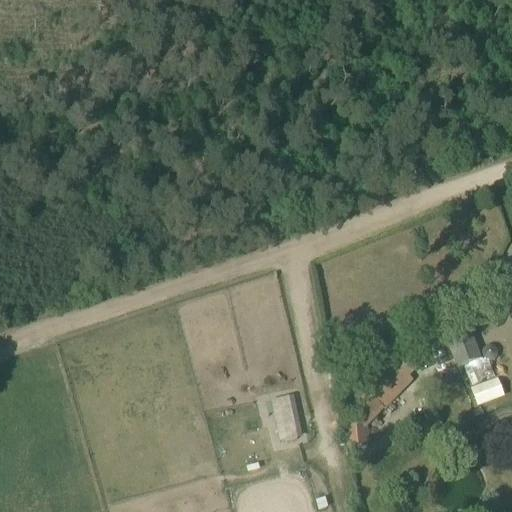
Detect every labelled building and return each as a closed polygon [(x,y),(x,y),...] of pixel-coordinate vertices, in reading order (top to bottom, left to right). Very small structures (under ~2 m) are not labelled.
[(466,327),(442,336),(456,371),(480,362),(466,327)] [(396,396),(410,381),(407,378),(419,366),(404,351),(346,411),(357,421),(364,421),(365,429),(384,408),(396,396)] [(269,402),(270,416),(279,415),(282,443),(301,441),(297,399),(269,402)] [(273,446),(282,445),(278,416),(269,417),(273,446)] [(365,429),(364,421),(357,421),(345,423),(348,450),(367,448),(365,429)]
